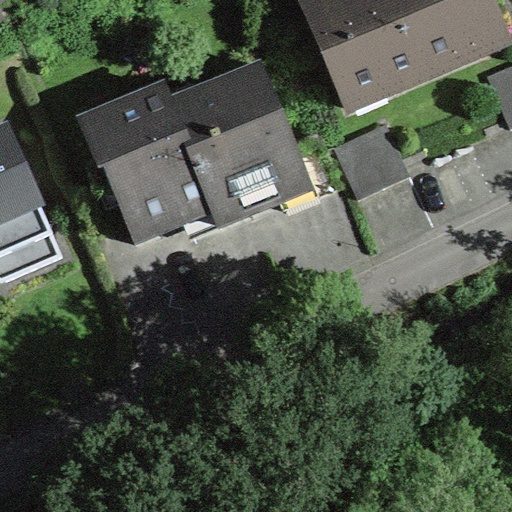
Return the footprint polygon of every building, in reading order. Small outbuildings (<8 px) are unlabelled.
[(489,0),(323,0),(305,8),(350,111),(508,44),(489,0)] [(200,109),(179,117),(167,86),(80,121),(101,173),(107,171),(136,244),(215,213),(221,228),(284,204),(287,211),(343,188),(321,133),(294,143),(264,66),(194,94),(200,109)] [(511,67),(489,77),(510,128),(511,127),(511,67)] [(390,126),(336,149),(359,202),(413,178),(390,126)] [(6,132),(0,135),(0,218),(38,201),(6,132)] [(63,257),(38,201),(0,218),(0,268),(7,283),(63,257)]
